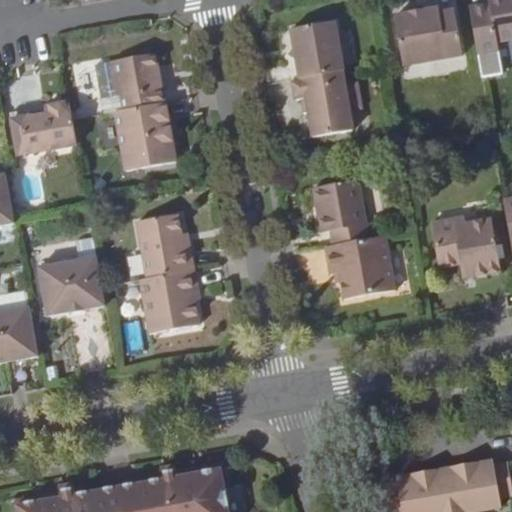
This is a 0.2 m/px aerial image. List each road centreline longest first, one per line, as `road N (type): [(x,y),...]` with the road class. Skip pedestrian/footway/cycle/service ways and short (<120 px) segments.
road 1 (residential): [(214,0),(284,392)]
road 2 (tertiary): [(0,443),(284,392)]
road 3 (tertiary): [(284,392),(511,352)]
road 4 (residential): [(183,0),(4,28)]
road 5 (residential): [(284,392),(316,511)]
